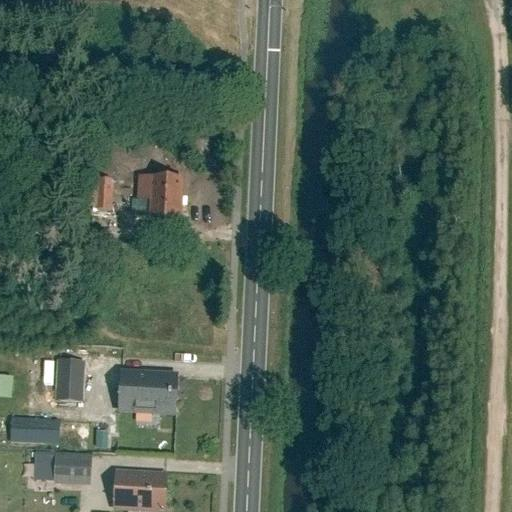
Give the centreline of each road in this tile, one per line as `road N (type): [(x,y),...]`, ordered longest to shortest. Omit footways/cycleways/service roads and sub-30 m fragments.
road 1 (track): [(491,511),(504,149),(488,0)]
road 2 (tertiary): [(241,511),(266,0)]
